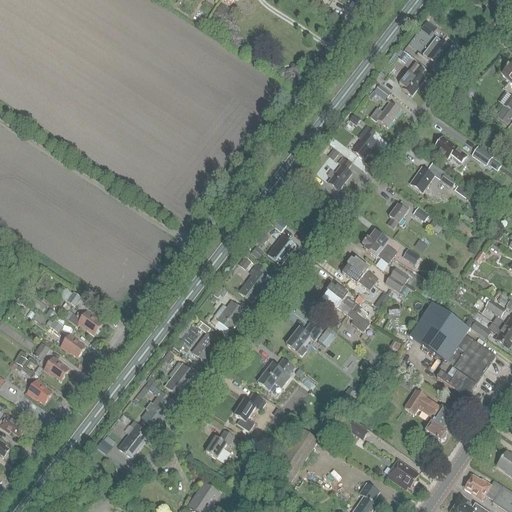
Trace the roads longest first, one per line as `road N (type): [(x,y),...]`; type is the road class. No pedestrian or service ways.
road 1 (unclassified): [(96,511),(150,461),(422,111),(511,13)]
road 2 (trunk): [(24,511),(421,0)]
road 3 (residential): [(0,501),(263,152),(365,0)]
road 4 (track): [(191,246),(0,120)]
road 5 (secondary): [(425,511),(511,387)]
